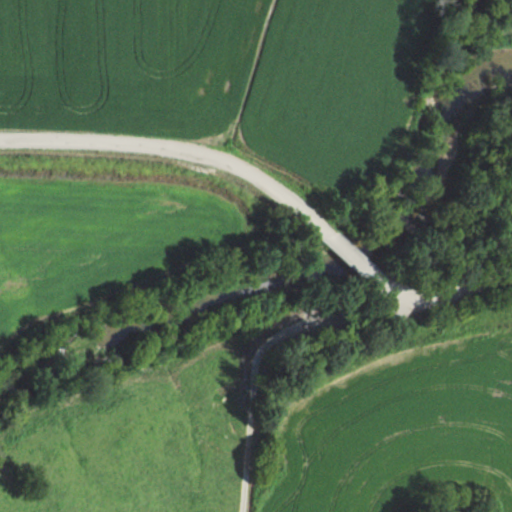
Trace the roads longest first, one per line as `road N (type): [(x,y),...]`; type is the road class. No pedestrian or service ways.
road 1 (residential): [(511,269),(414,298),(237,165),(180,146),(0,139)]
road 2 (residential): [(414,298),(285,364),(255,511)]
